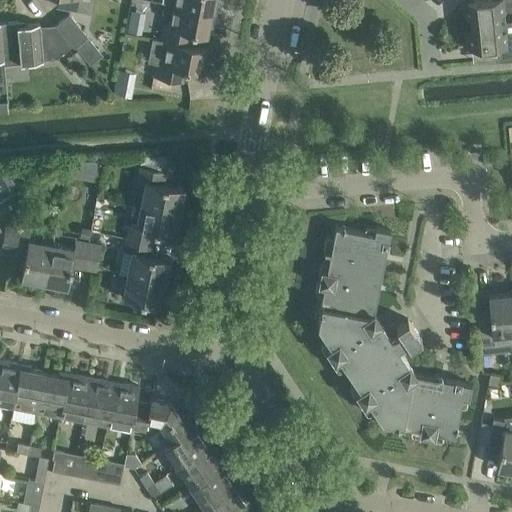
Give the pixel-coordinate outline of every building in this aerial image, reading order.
[(92,0),(57,0),(56,5),(91,12),(92,0)] [(174,0),(173,5),(214,13),(217,0),(216,0),(174,0)] [(470,18),(471,25),(505,21),(504,10),(511,9),(511,0),(475,0),(463,1),(465,18),(470,18)] [(214,13),(173,5),(169,26),(162,25),(159,40),(166,41),(183,43),(186,31),(207,35),(209,25),(212,25),(214,13)] [(133,10),(129,28),(138,30),(142,12),(133,10)] [(70,12),(55,24),(72,45),(74,47),(89,35),(70,12)] [(58,56),(72,45),(55,24),(46,31),(40,33),(39,23),(18,24),(18,21),(0,22),(4,64),(5,64),(43,61),(43,59),(59,58),(58,56)] [(511,21),(505,22),(505,21),(471,25),(472,32),(466,32),(468,49),(497,46),(499,58),(511,56),(511,21)] [(207,48),(183,43),(166,41),(159,40),(152,38),(148,60),(155,62),(152,76),(182,81),(182,80),(177,79),(179,67),(200,71),(201,62),(205,63),(207,48)] [(78,51),(70,57),(78,67),(86,61),(78,51)] [(141,203),(180,211),(185,187),(163,183),(168,156),(159,155),(142,156),(140,166),(137,179),(145,181),(141,203)] [(69,157),(68,182),(101,183),(102,158),(69,157)] [(116,235),(126,237),(151,242),(154,230),(175,234),(180,211),(141,203),(136,225),(119,222),(116,235)] [(421,338),(408,318),(396,326),(399,331),(386,340),(368,312),(379,253),(385,255),(390,229),(375,226),(374,233),(346,227),(344,224),(341,226),(335,225),(330,251),(324,250),(324,252),(330,253),(325,277),(319,276),(319,278),(325,279),(320,305),(321,306),(321,307),(318,309),(320,312),(317,324),(334,349),(329,352),(330,355),(336,351),(364,393),(359,396),(360,398),(365,395),(382,420),(394,422),(396,425),(399,423),(400,424),(426,429),(425,435),(428,436),(429,430),(454,435),(455,430),(458,428),(456,425),(462,396),(468,398),(471,383),(446,378),(445,384),(412,377),(393,350),(406,341),(410,346),(421,338)] [(0,251),(13,254),(18,228),(5,225),(4,232),(0,250),(0,251)] [(44,282),(51,243),(29,238),(30,230),(18,228),(13,254),(24,256),(20,277),(44,282)] [(127,274),(166,281),(171,258),(149,254),(151,242),(126,237),(123,249),(131,251),(127,274)] [(67,286),(71,265),(83,267),(88,242),(75,239),(74,247),(51,243),(44,282),(67,286)] [(100,250),(101,244),(88,242),(83,267),(96,270),(100,250)] [(161,305),(166,281),(127,274),(122,297),(161,305)] [(492,334),(511,332),(511,296),(511,292),(488,295),(490,316),(477,318),(480,344),(493,342),(492,334)] [(0,400),(12,403),(13,403),(20,366),(21,366),(21,363),(0,359),(0,400)] [(12,406),(36,411),(44,371),(21,366),(20,366),(13,403),(12,403),(12,406)] [(60,416),(61,413),(60,413),(67,375),(44,371),(36,411),(60,416)] [(60,413),(61,413),(84,417),(91,377),(67,372),(67,375),(60,413)] [(490,373),(488,383),(498,385),(500,375),(490,373)] [(84,417),(107,422),(115,381),(91,377),(84,417)] [(139,386),(115,381),(107,422),(131,426),(136,400),(139,386)] [(136,400),(131,426),(145,429),(147,422),(156,424),(168,442),(169,442),(192,427),(191,426),(183,414),(180,415),(171,402),(150,398),(149,403),(136,400)] [(488,443),(488,444),(500,446),(499,454),(496,467),(511,470),(511,429),(505,428),(506,420),(493,418),(492,423),(488,443)] [(169,442),(168,442),(163,445),(177,466),(211,443),(197,423),(191,426),(192,427),(169,442)] [(16,451),(27,453),(29,444),(18,442),(16,451)] [(224,463),(211,443),(177,466),(190,486),(224,463)] [(27,453),(39,455),(41,447),(29,444),(27,453)] [(54,458),(52,470),(62,472),(66,451),(54,449),(52,458),(54,458)] [(124,463),(123,465),(132,467),(141,461),(135,454),(126,453),(124,463)] [(39,455),(37,467),(46,469),(48,457),(39,455)] [(88,455),(84,477),(96,479),(100,458),(88,455)] [(100,458),(96,479),(107,481),(111,460),(100,458)] [(237,483),(224,463),(190,486),(203,506),(237,483)] [(140,477),(146,486),(154,481),(147,472),(140,477)] [(160,491),(154,481),(146,486),(153,496),(160,491)] [(251,503),(237,483),(203,506),(207,511),(236,511),(245,507),(251,503)] [(23,502),(30,503),(39,505),(41,493),(25,490),(23,502)] [(37,511),(39,505),(30,503),(28,511),(37,511)]
